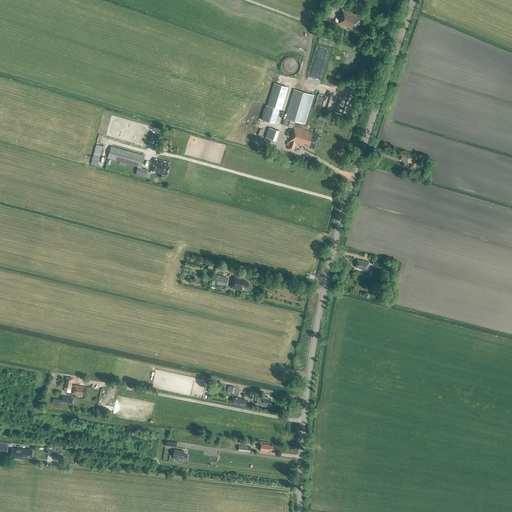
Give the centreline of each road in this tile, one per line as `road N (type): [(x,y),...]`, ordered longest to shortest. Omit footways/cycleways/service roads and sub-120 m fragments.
road 1 (unclassified): [(299,511),(310,362),(335,237),(413,0)]
road 2 (track): [(300,490),(25,460)]
